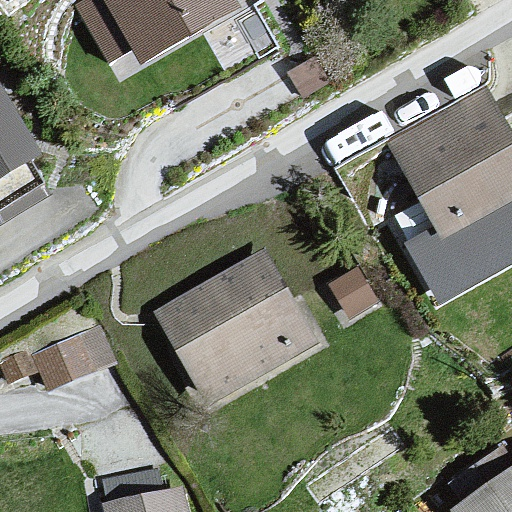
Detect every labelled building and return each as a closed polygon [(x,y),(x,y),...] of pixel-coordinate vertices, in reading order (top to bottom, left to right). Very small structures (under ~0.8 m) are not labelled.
[(252,0),(99,0),(78,18),(114,74),(141,62),(152,83),(253,34),(255,2),(252,0)] [(6,83),(0,86),(0,212),(2,212),(62,184),(6,83)] [(511,127),(487,84),(384,143),(433,228),(406,244),(440,304),(511,263),(511,127)] [(263,250),(154,313),(207,406),(317,343),(263,250)] [(357,266),(329,284),(351,317),(379,299),(357,266)] [(511,511),(511,464),(452,506),(455,511),(511,511)] [(191,511),(185,485),(105,503),(107,511),(191,511)]
